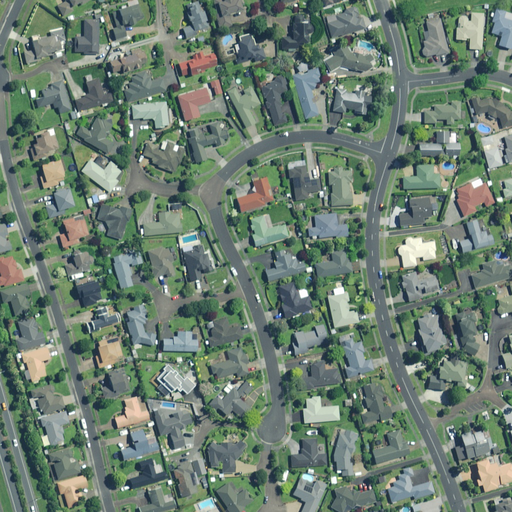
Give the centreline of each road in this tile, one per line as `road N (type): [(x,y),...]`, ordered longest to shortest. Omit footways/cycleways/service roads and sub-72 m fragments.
road 1 (residential): [(0,102),(17,198),(60,317),(110,511)]
road 2 (tertiary): [(426,427),(397,364),(373,267),(375,203),(389,155)]
road 3 (residential): [(389,155),(329,137),(290,137),(241,159),(209,194)]
road 4 (residential): [(250,290),(274,372),(274,426)]
road 5 (secondary): [(0,392),(34,511)]
